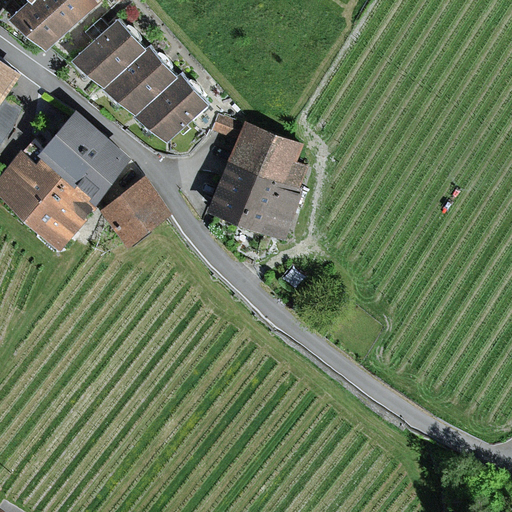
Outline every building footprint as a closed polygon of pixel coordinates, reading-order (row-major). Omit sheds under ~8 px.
[(32,0),(34,1),(13,17),(49,49),(103,0),(32,0)] [(132,32),(118,16),(74,58),(104,85),(146,48),(132,32)] [(146,48),(104,85),(136,113),(179,76),(164,59),(150,44),(146,48)] [(0,100),(4,95),(20,72),(0,56),(0,100)] [(179,76),(136,113),(169,140),(209,102),(196,87),(184,72),(179,76)] [(23,107),(4,95),(0,100),(0,146),(13,126),(23,107)] [(38,151),(41,154),(66,174),(103,130),(76,108),(38,151)] [(219,115),(214,130),(234,137),(240,122),(219,115)] [(243,121),(229,158),(301,186),(308,165),(297,161),(304,143),(243,121)] [(131,155),(103,130),(66,174),(97,199),(131,155)] [(35,161),(21,149),(0,173),(0,194),(62,247),(100,202),(97,199),(66,174),(41,154),(35,161)] [(301,186),(229,158),(209,209),(285,238),(305,187),(301,186)] [(144,177),(102,208),(130,245),(171,213),(144,177)]
